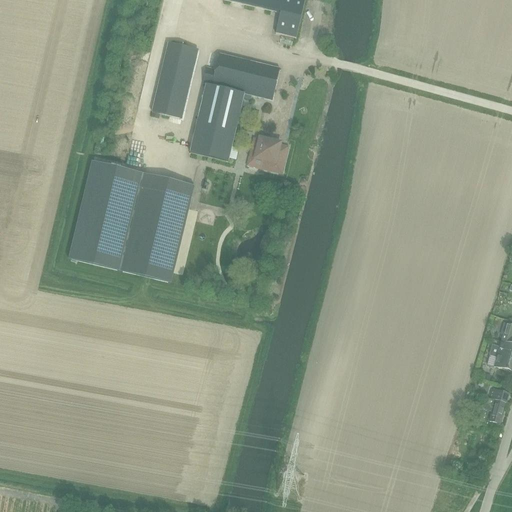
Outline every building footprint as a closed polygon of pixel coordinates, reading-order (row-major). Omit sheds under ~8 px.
[(281,15),(276,36),(296,41),(305,0),(223,0),(223,1),(281,15)] [(169,45),(152,114),(151,118),(159,120),(160,116),(182,121),(199,52),(169,45)] [(245,95),(246,96),(246,98),(251,99),(251,97),(272,102),(273,99),(279,79),(281,70),(219,55),(216,71),(207,69),(203,85),(206,86),(190,155),(229,164),(245,95)] [(254,140),(248,166),(262,169),(282,174),(286,154),(279,153),(281,145),(261,141),(261,142),(254,140)] [(168,278),(193,186),(98,161),(75,254),(168,278)] [(511,344),(511,327),(505,325),(502,336),(504,336),(500,349),(493,347),(490,356),(498,359),(495,369),(511,373),(511,346),(511,344)] [(484,411),(492,413),(489,423),(501,426),(509,395),(498,392),(492,390),(488,402),(487,405),(486,405),(484,411)]
